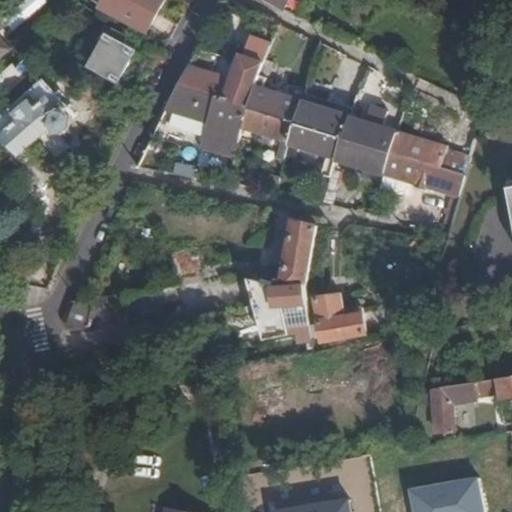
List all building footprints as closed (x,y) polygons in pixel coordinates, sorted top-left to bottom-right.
[(109,0),(105,9),(148,32),(166,0),(109,0)] [(265,0),(286,11),(291,0),(265,0)] [(0,55),(9,47),(0,36),(0,55)] [(91,69),(119,83),(137,53),(109,38),(91,69)] [(265,59),(269,50),(248,42),(243,55),(264,61),(265,59)] [(240,61),(199,49),(178,87),(248,107),(264,61),(243,55),(240,61)] [(265,59),(264,61),(248,107),(295,121),(301,100),(264,89),(274,63),(265,59)] [(14,63),(0,74),(0,97),(25,75),(14,63)] [(0,118),(0,129),(22,154),(52,128),(55,130),(62,124),(70,123),(73,120),(74,113),(67,106),(68,103),(44,78),(25,95),(27,98),(16,109),(13,106),(0,118)] [(248,107),(178,87),(154,133),(181,144),(192,115),(208,119),(240,129),(248,107)] [(353,105),(305,89),(301,100),(349,115),(351,109),(353,105)] [(301,100),(295,121),(343,135),(344,128),(349,115),(301,100)] [(344,128),(343,135),(346,136),(391,149),(398,129),(383,125),(388,109),(371,104),(366,120),(349,115),(344,128)] [(295,121),(248,107),(240,129),(281,141),(278,153),(286,156),(289,142),(295,121)] [(240,129),(208,119),(203,135),(237,146),(240,129)] [(343,135),(295,121),(289,142),(328,155),(324,173),(332,176),(333,174),(338,156),(343,135)] [(472,152),(479,126),(464,121),(456,148),(472,152)] [(448,144),(398,129),(391,149),(454,167),(466,172),(471,154),(446,147),(448,144)] [(346,136),(343,135),(338,156),(364,164),(385,171),(391,149),(346,136)] [(385,171),(417,179),(416,183),(426,185),(427,181),(461,190),(466,172),(454,167),(391,149),(385,171)] [(194,167),(181,164),(180,171),(192,173),(194,167)] [(381,182),(385,171),(364,164),(360,176),(381,182)] [(278,186),(281,174),(259,168),(256,181),(278,186)] [(333,174),(332,176),(326,203),(334,205),(341,175),(333,174)] [(304,287),(316,220),(304,218),(304,225),(293,224),(286,265),(283,283),(279,283),(277,282),(275,290),(252,283),(249,282),(250,285),(264,344),(288,339),(290,349),(299,348),(298,345),(313,343),(305,291),(304,287)] [(441,256),(443,247),(430,243),(427,253),(441,256)] [(253,278),(257,264),(245,260),(242,275),(244,276),(253,278)] [(249,282),(252,283),(253,278),(244,276),(245,286),(250,285),(249,282)] [(156,320),(151,295),(127,300),(131,326),(156,320)] [(316,300),(322,344),(367,335),(364,316),(362,317),(344,320),(343,314),(340,297),(316,300)] [(131,326),(127,300),(126,298),(93,301),(93,304),(101,328),(101,329),(126,326),(131,326)] [(101,328),(93,304),(76,305),(65,333),(68,334),(89,330),(101,328)] [(344,320),(362,317),(361,311),(343,314),(344,320)] [(500,393),(501,398),(511,396),(511,376),(497,379),(500,393)] [(477,397),(500,393),(497,379),(475,382),(477,397)] [(453,403),(478,399),(477,397),(475,382),(451,386),(453,403)] [(453,403),(451,386),(435,389),(439,435),(456,433),(453,403)] [(417,511),(488,511),(485,478),(415,486),(417,511)] [(279,508),(279,511),(356,511),(354,499),(279,508)]
